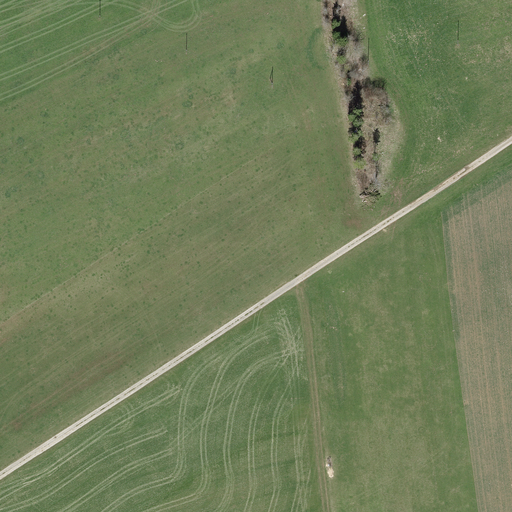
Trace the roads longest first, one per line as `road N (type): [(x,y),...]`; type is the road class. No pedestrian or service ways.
road 1 (track): [(511,142),(0,476)]
road 2 (track): [(326,511),(304,279)]
